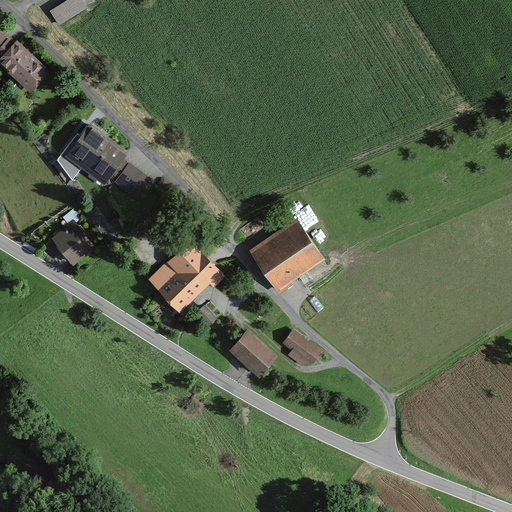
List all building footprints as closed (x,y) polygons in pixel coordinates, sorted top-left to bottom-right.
[(85,0),(71,0),(55,10),(63,23),(90,7),(85,0)] [(0,30),(0,50),(5,56),(1,61),(35,93),(54,72),(20,41),(16,45),(0,30)] [(134,155),(91,127),(72,155),(113,182),(115,178),(144,196),(155,179),(130,162),(134,155)] [(305,220),(261,250),(287,287),(331,258),(305,220)] [(77,223),(59,238),(78,262),(97,247),(77,223)] [(197,242),(158,280),(186,309),(225,270),(197,242)] [(205,306),(195,317),(208,330),(219,319),(205,306)] [(252,330),(237,349),(267,373),(282,355),(252,330)] [(297,331),(288,343),(299,350),(294,356),(306,365),(312,357),(320,363),(327,352),(297,331)]
